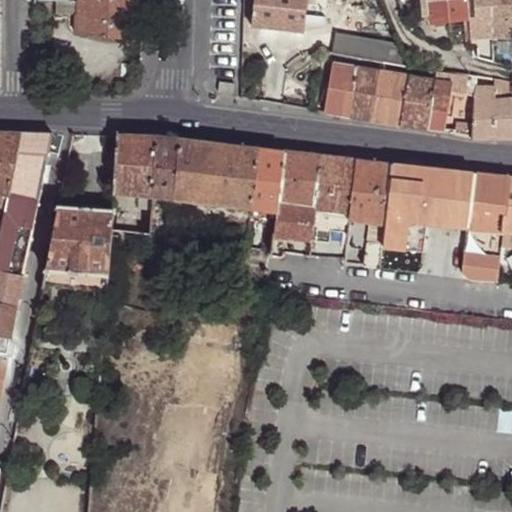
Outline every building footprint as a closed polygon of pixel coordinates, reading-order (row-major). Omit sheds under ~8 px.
[(86,13),(85,0),(47,0),(48,0),(63,0),(66,0),(66,13),(86,13)] [(86,0),(87,35),(146,34),(145,0),(86,0)] [(305,32),(307,0),(254,0),(252,26),(305,32)] [(432,20),(469,18),(467,0),(436,0),(429,1),(431,15),(432,20)] [(471,36),(495,37),(495,31),(494,21),(493,3),(503,2),(502,0),(475,0),(477,21),(470,22),(471,36)] [(495,37),(511,37),(511,0),(502,0),(503,2),(493,3),(494,21),(495,31),(495,37)] [(400,44),(338,31),(335,55),(409,67),(400,44)] [(478,57),(493,60),(494,47),(493,45),(487,46),(487,50),(477,48),(478,57)] [(493,60),(506,63),(508,51),(494,47),(493,60)] [(352,116),(360,69),(333,64),(324,111),(352,116)] [(409,76),(360,69),(352,116),(401,125),(409,76)] [(463,72),(438,69),(436,79),(451,83),(450,92),(459,93),(460,90),(463,72)] [(477,74),(463,72),(460,90),(475,92),(476,87),(477,74)] [(436,79),(409,76),(401,125),(427,128),(430,109),(447,112),(450,92),(451,83),(436,79)] [(496,98),(496,87),(498,78),(495,77),(495,87),(476,87),(475,92),(474,102),(474,112),(472,139),(495,137),(496,98)] [(511,80),(498,78),(496,87),(496,98),(511,97),(511,80)] [(219,82),(219,93),(233,94),(233,83),(219,82)] [(89,92),(101,93),(102,84),(90,83),(89,92)] [(511,97),(496,98),(495,137),(511,135),(511,97)] [(474,112),(474,102),(467,102),(466,112),(474,112)] [(427,128),(443,131),(447,112),(430,109),(427,128)] [(472,139),(474,112),(466,112),(461,112),(456,118),(455,135),(472,139)] [(22,133),(0,132),(0,235),(10,191),(22,133)] [(49,152),(53,134),(22,133),(10,191),(40,198),(49,152)] [(63,135),(59,135),(53,134),(49,152),(56,153),(59,154),(63,135)] [(115,195),(153,198),(157,137),(119,135),(115,195)] [(153,198),(174,201),(179,140),(157,137),(153,198)] [(174,201),(249,213),(260,149),(226,146),(179,140),(174,201)] [(249,213),(275,217),(283,152),(260,149),(249,213)] [(272,237),(310,242),(314,219),(315,210),(321,157),(298,154),(283,152),(275,217),(272,237)] [(315,210),(347,213),(352,160),(321,157),(315,210)] [(369,225),(383,226),(389,172),(389,164),(352,160),(347,213),(346,222),(369,225)] [(426,176),(427,169),(389,164),(389,172),(426,176)] [(458,172),(427,169),(426,176),(456,180),(458,172)] [(381,248),(414,253),(426,176),(389,172),(383,226),(381,248)] [(460,180),(474,182),(475,174),(461,172),(460,180)] [(469,220),(502,224),(509,178),(475,174),(474,182),(469,220)] [(427,226),(451,228),(456,180),(426,176),(414,253),(423,254),(427,226)] [(509,235),(511,235),(511,178),(509,178),(502,224),(502,234),(509,235)] [(451,228),(453,228),(460,180),(456,180),(451,228)] [(453,228),(467,229),(469,220),(474,182),(460,180),(453,228)] [(40,198),(10,191),(0,235),(0,270),(24,276),(40,198)] [(46,271),(108,277),(112,229),(113,220),(113,210),(59,205),(46,271)] [(331,221),(346,222),(347,213),(315,210),(314,219),(331,221)] [(314,219),(310,242),(329,244),(331,221),(314,219)] [(140,220),(138,233),(151,235),(151,222),(140,220)] [(464,255),(499,259),(500,248),(501,240),(502,234),(502,224),(469,220),(467,229),(464,255)] [(346,222),(345,237),(367,240),(369,225),(346,222)] [(364,268),(379,269),(381,248),(383,226),(369,225),(367,240),(364,268)] [(500,248),(511,249),(511,235),(509,235),(502,234),(501,240),(500,248)] [(466,281),(497,284),(499,259),(464,255),(461,275),(466,281)] [(24,276),(0,270),(0,304),(17,308),(24,276)] [(46,271),(43,285),(107,289),(108,277),(46,271)] [(0,304),(0,378),(4,380),(17,308),(0,304)]
